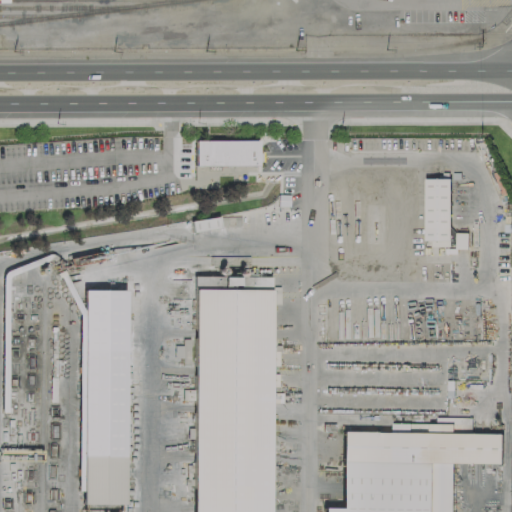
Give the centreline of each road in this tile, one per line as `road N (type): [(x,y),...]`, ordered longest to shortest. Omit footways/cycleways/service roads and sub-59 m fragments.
road 1 (secondary): [(0,104),(511,101)]
road 2 (secondary): [(511,70),(0,72)]
